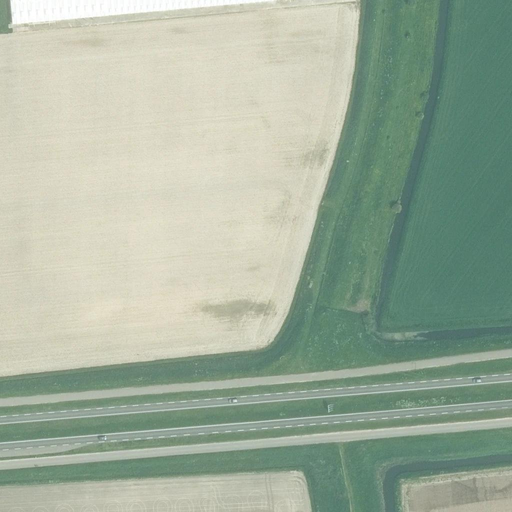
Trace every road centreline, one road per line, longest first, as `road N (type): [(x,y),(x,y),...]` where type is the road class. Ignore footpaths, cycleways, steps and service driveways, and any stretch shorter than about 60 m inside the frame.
road 1 (unclassified): [(0,404),(511,356)]
road 2 (primary): [(0,447),(511,403)]
road 3 (primary): [(511,377),(0,420)]
road 4 (unclassified): [(0,466),(511,424)]
